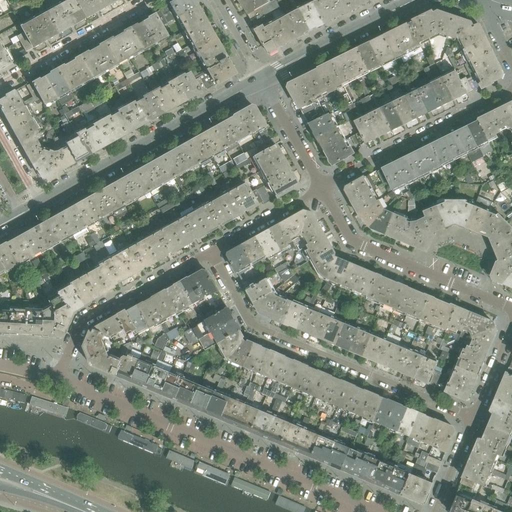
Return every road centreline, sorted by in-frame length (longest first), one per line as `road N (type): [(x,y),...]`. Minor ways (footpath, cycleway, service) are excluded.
road 1 (residential): [(376,511),(56,379)]
road 2 (residential): [(211,251),(256,328),(474,418)]
road 3 (tertiary): [(38,202),(260,80)]
road 4 (residential): [(511,310),(351,242),(319,189)]
road 5 (residential): [(511,91),(319,189)]
road 6 (residential): [(211,251),(81,323),(56,379)]
road 7 (residential): [(0,86),(153,0)]
road 8 (tertiary): [(260,80),(416,0)]
road 9 (residential): [(319,189),(211,251)]
road 10 (residential): [(319,189),(260,80)]
